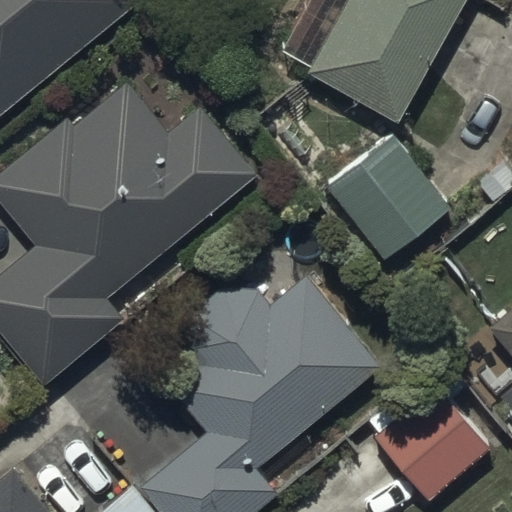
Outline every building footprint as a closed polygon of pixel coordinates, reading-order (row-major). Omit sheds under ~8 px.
[(0,0),(0,94),(114,0),(0,0)] [(450,0),(293,0),(277,31),(307,47),(303,54),(395,103),(450,0)] [(252,158),(195,88),(163,114),(125,67),(70,112),(62,102),(0,152),(0,189),(32,228),(0,254),(0,317),(41,367),(123,301),(104,278),(252,158)] [(445,192),(387,119),(323,169),(381,242),(445,192)] [(511,258),(511,206),(468,258),(491,281),(511,258)] [(376,349),(302,258),(267,286),(255,271),(221,269),(139,336),(203,415),(137,469),(172,511),(233,511),(276,478),(252,449),(376,349)] [(511,288),(487,310),(511,338),(511,364),(496,379),(511,397),(511,288)] [(465,377),(439,347),(366,407),(376,418),(372,421),(424,483),(486,431),(451,389),(465,377)] [(161,511),(126,471),(93,500),(96,504),(86,511),(60,511),(7,449),(0,454),(0,511),(161,511)]
